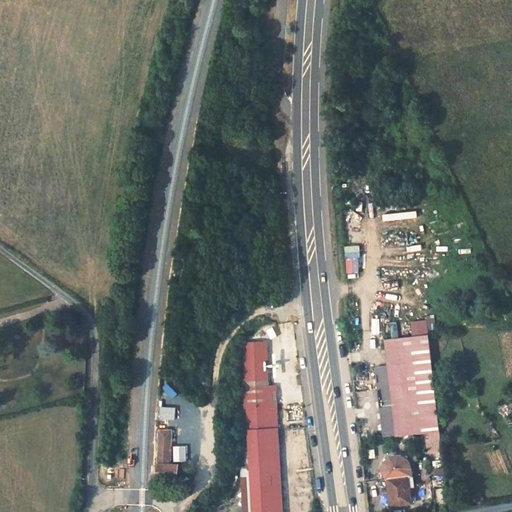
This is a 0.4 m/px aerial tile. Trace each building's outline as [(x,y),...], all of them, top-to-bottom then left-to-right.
[(345,272),(359,272),(359,246),(345,246),(345,272)] [(414,337),(429,335),(428,321),(412,322),(414,337)] [(405,322),(398,323),(391,324),(393,339),(399,338),(406,338),(405,322)] [(377,367),(384,436),(396,435),(397,435),(439,431),(429,335),(414,337),(413,337),(406,338),(399,338),(393,339),(385,340),(388,366),(377,367)] [(267,380),(265,344),(245,345),(246,369),(246,381),(267,380)] [(246,381),(246,369),(238,370),(238,381),(246,381)] [(442,378),(443,391),(450,390),(448,378),(442,378)] [(276,404),(275,386),(267,387),(268,404),(276,404)] [(267,387),(246,388),(247,405),(268,404),(267,387)] [(439,398),(451,397),(451,390),(450,390),(443,391),(438,392),(439,398)] [(499,407),(503,414),(511,409),(507,403),(499,407)] [(278,441),(277,429),(270,429),(268,404),(247,405),(248,430),(250,465),(250,466),(251,484),(252,511),(274,511),(271,442),(278,441)] [(277,429),(276,404),(268,404),(270,429),(277,429)] [(511,409),(503,414),(506,419),(511,415),(511,410),(511,409)] [(171,465),(172,430),(168,430),(160,430),(160,431),(158,431),(157,439),(160,439),(158,477),(178,477),(179,466),(179,465),(171,465)] [(242,431),(244,465),(250,465),(248,430),(242,431)] [(283,511),(278,441),(271,442),(274,511),(283,511)] [(409,475),(412,475),(411,463),(409,460),(406,457),(401,455),(397,455),(393,456),(389,457),(387,460),(385,464),(384,467),(384,470),(385,473),(387,477),(388,478),(391,505),(413,502),(410,485),(409,476),(409,475)] [(251,484),(250,466),(241,467),(242,485),(251,484)] [(252,511),(251,484),(242,485),(243,511),(252,511)]
